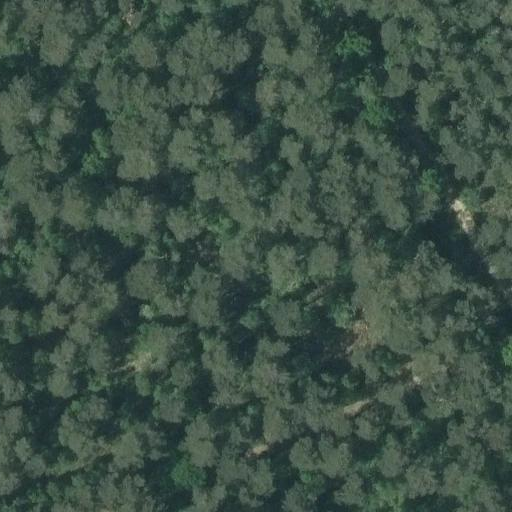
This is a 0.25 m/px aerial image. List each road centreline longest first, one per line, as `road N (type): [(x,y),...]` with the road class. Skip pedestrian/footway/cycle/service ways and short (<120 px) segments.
road 1 (track): [(115,511),(511,340)]
road 2 (track): [(328,0),(511,304)]
